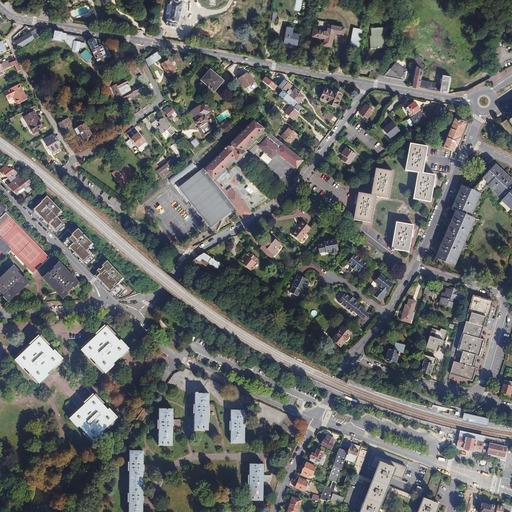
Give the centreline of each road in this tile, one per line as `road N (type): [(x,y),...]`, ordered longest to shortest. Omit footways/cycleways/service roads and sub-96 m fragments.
road 1 (residential): [(187,259),(67,170),(159,101),(132,39)]
road 2 (residential): [(365,82),(285,200),(187,259)]
road 3 (tertiary): [(365,82),(132,39)]
road 4 (residential): [(132,316),(184,361),(317,419)]
road 5 (residential): [(317,419),(511,495)]
road 6 (residential): [(103,306),(91,281),(0,185)]
road 7 (tertiary): [(132,39),(23,20),(0,7)]
road 8 (residential): [(352,355),(475,397)]
road 9 (residential): [(421,252),(469,142)]
